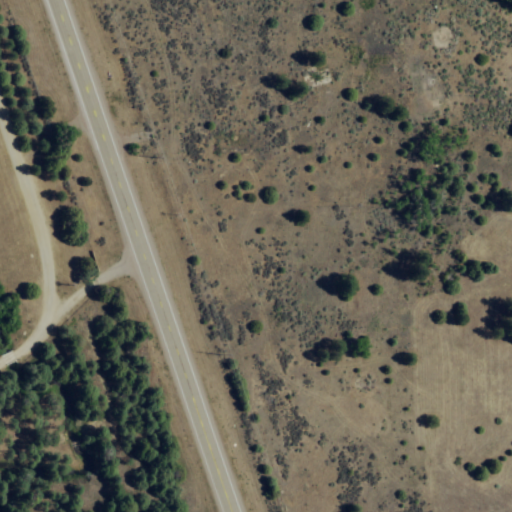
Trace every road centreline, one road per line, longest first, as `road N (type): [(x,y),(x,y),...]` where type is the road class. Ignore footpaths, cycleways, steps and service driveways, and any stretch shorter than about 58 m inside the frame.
road 1 (primary): [(232,511),(55,0)]
road 2 (residential): [(0,109),(34,208),(53,318)]
road 3 (residential): [(0,371),(53,318),(144,258)]
